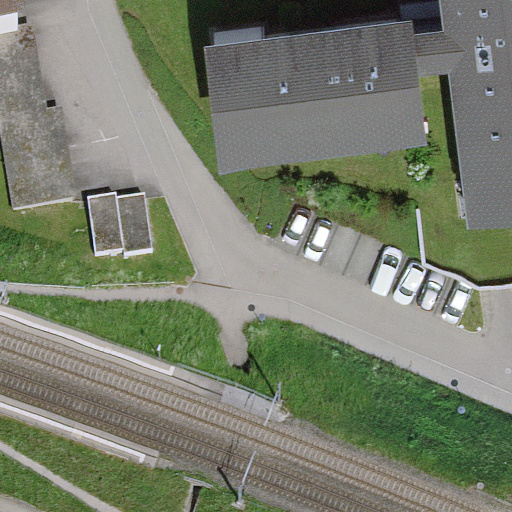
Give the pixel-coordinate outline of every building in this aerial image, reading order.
[(10,0),(0,0),(0,43),(17,41),(15,31),(10,0)] [(511,0),(454,0),(479,198),(511,193),(511,0)] [(391,5),(210,33),(228,142),(409,114),(391,5)] [(32,28),(15,31),(17,41),(0,43),(0,203),(4,226),(74,215),(80,214),(78,205),(64,115),(47,117),(32,28)] [(144,190),(88,197),(95,252),(151,245),(144,190)]
